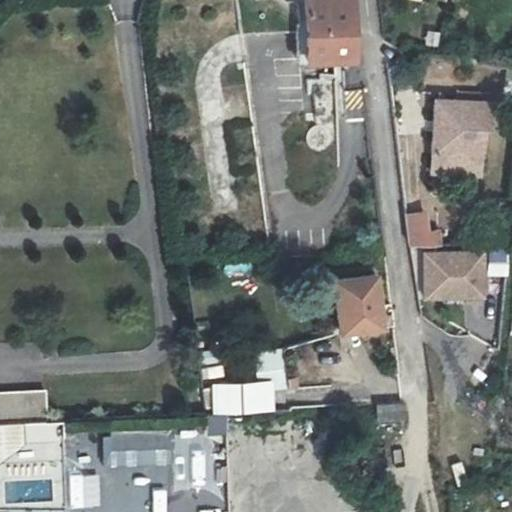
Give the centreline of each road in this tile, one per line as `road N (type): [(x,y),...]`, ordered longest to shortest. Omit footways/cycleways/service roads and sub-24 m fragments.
road 1 (unclassified): [(364,0),(398,149),(422,454),(413,511)]
road 2 (unknown): [(128,0),(150,336),(118,361),(0,373)]
road 3 (unknown): [(146,226),(58,240),(0,239)]
